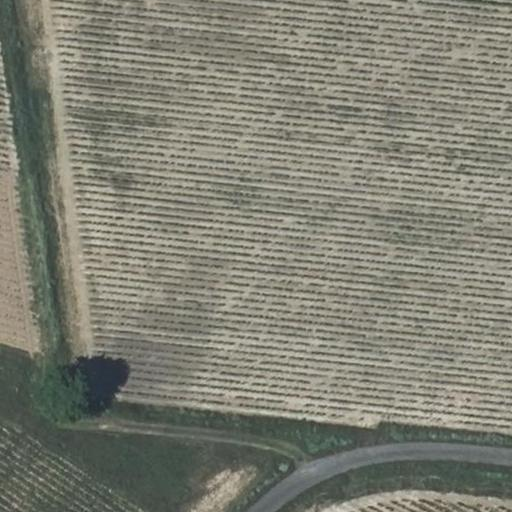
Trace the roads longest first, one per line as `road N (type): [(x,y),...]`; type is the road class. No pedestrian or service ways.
road 1 (track): [(329,467),(87,426),(34,0)]
road 2 (unclassified): [(511,464),(405,453),(329,467),(266,511)]
